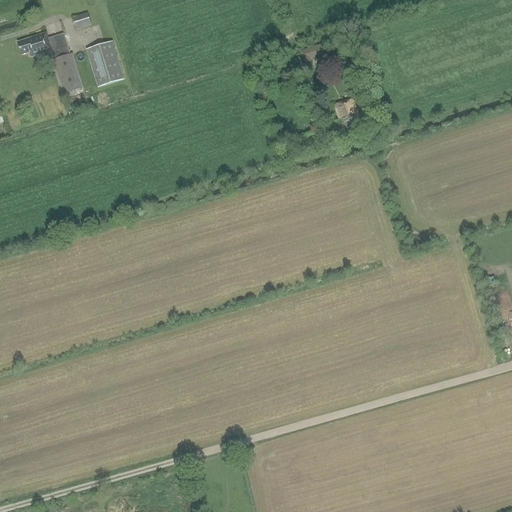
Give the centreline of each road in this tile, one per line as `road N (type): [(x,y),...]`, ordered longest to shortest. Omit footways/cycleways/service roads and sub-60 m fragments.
road 1 (unclassified): [(0,511),(511,367)]
road 2 (track): [(0,251),(307,149),(323,139),(329,118)]
